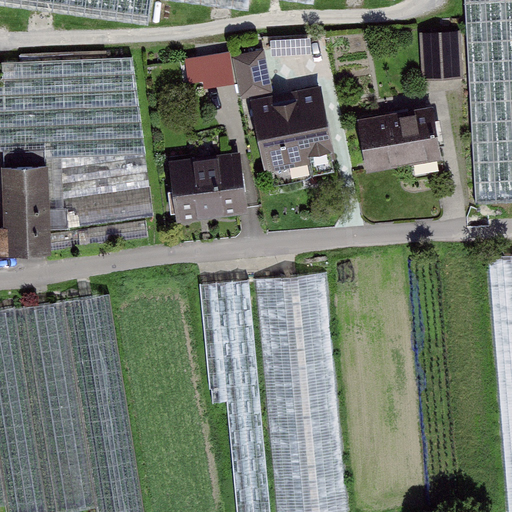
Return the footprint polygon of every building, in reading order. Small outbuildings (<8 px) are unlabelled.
[(48,0),(184,12),(185,0),(48,0)] [(511,0),(475,0),(476,7),(485,199),(511,196),(511,0)] [(460,35),(427,35),(428,78),(461,78),(460,35)] [(207,84),(238,82),(236,47),(205,49),(207,84)] [(150,231),(139,52),(29,55),(0,76),(0,143),(64,137),(68,237),(150,231)] [(259,97),(271,172),(334,162),(322,87),(259,97)] [(367,125),(372,166),(448,155),(442,115),(367,125)] [(173,161),(181,215),(249,205),(240,151),(173,161)] [(52,161),(7,162),(9,253),(54,252),(52,161)] [(344,254),(227,266),(251,511),(292,511),(291,504),(369,496),(344,254)] [(511,511),(511,255),(496,256),(507,511),(511,511)] [(156,511),(120,289),(0,308),(0,494),(26,491),(30,510),(118,496),(120,511),(156,511)]
